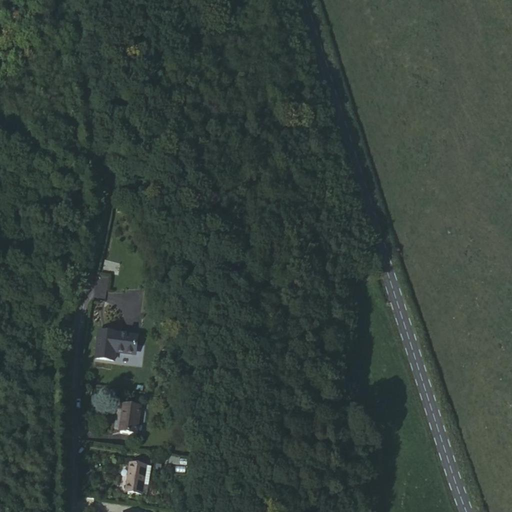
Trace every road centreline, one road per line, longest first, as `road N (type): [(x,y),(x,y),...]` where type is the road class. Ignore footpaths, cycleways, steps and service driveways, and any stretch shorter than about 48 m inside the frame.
road 1 (secondary): [(300,0),(466,511)]
road 2 (residential): [(73,511),(76,342),(105,185),(72,0)]
